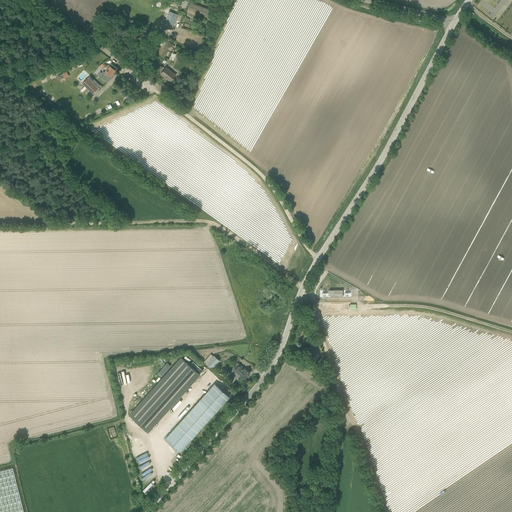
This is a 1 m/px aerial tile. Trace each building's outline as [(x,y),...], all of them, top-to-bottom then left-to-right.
[(190,3),(188,7),(187,12),(188,13),(187,16),(193,18),(194,15),(210,21),(212,16),(214,11),(190,3)] [(163,25),(166,26),(172,29),(176,18),(171,16),(171,15),(168,14),(163,25)] [(180,27),(175,41),(199,50),(204,36),(180,27)] [(164,39),(162,43),(160,42),(159,44),(159,45),(161,46),(158,54),(165,57),(170,42),(164,39)] [(106,82),(115,71),(115,70),(110,66),(101,78),(106,82)] [(170,81),(173,78),(175,75),(166,67),(161,74),(170,81)] [(65,79),(65,78),(69,76),(67,72),(63,74),(58,76),(61,81),(65,79)] [(87,78),(82,84),(93,94),(97,89),(87,78)] [(214,355),(213,356),(211,354),(204,362),(212,369),(220,360),(214,355)] [(200,374),(182,357),(129,416),(148,432),(200,374)] [(245,379),(250,373),(245,369),(244,371),(237,365),(234,370),(240,375),(245,379)] [(230,397),(215,383),(165,439),(180,452),(230,397)] [(322,410),(311,415),(314,420),(325,416),(322,410)] [(110,436),(116,434),(114,426),(108,428),(110,436)] [(149,458),(147,454),(145,455),(144,451),(134,456),(137,463),(149,458)] [(0,470),(0,511),(23,511),(13,468),(0,470)]
